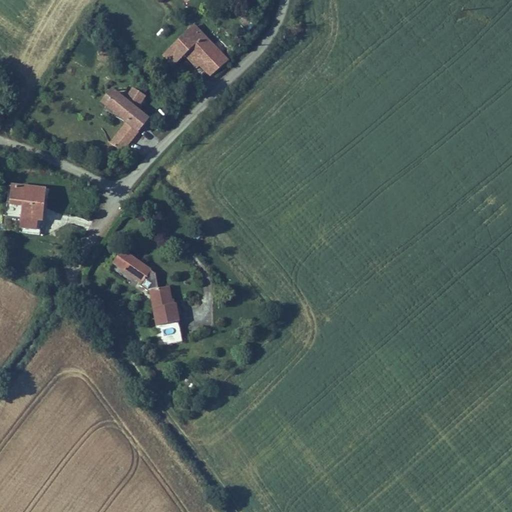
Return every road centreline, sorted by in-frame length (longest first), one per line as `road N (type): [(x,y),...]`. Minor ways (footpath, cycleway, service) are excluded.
road 1 (unclassified): [(0,140),(105,184),(127,183),(266,40),(283,0)]
road 2 (track): [(71,277),(239,511)]
